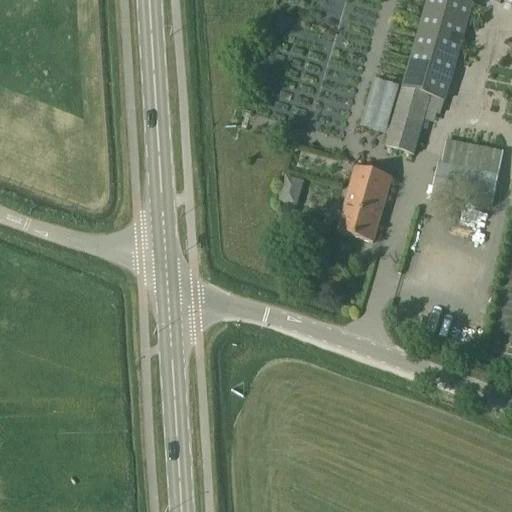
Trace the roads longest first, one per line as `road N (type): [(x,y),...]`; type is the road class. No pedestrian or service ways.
road 1 (tertiary): [(511,405),(167,281)]
road 2 (primary): [(167,281),(148,0)]
road 3 (primary): [(183,511),(167,281)]
road 4 (unclassified): [(0,217),(167,281)]
